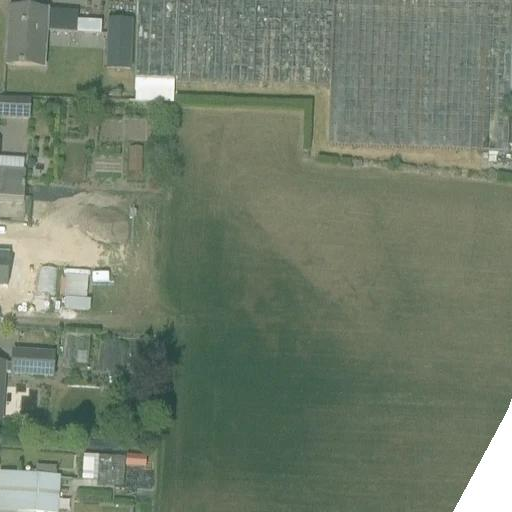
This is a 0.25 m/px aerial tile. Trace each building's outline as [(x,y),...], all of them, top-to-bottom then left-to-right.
[(511,119),(511,118),(511,34),(510,34),(511,7),(511,0),(136,0),(133,79),(330,89),(327,148),(509,157),(511,119)] [(70,35),(72,9),(5,5),(0,67),(41,70),(44,33),(70,35)] [(107,68),(129,69),(131,19),(108,19),(107,68)] [(34,127),(34,115),(2,115),(2,127),(34,127)] [(44,299),(61,300),(62,273),(45,272),(44,299)] [(77,281),(76,301),(95,302),(96,281),(77,281)] [(70,315),(97,316),(97,304),(71,303),(70,315)] [(71,371),(92,371),(92,346),(71,347),(71,371)] [(9,377),(53,380),(54,357),(11,354),(9,377)] [(129,463),(129,462),(90,461),(89,487),(106,488),(106,489),(121,489),(121,502),(139,503),(138,511),(156,511),(158,464),(129,463)] [(114,507),(114,497),(84,498),(84,508),(114,507)]
